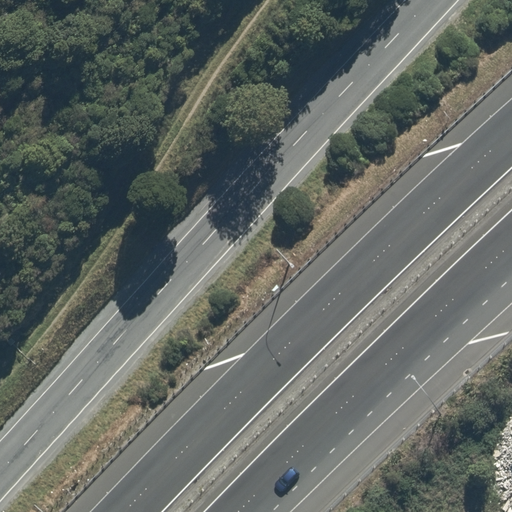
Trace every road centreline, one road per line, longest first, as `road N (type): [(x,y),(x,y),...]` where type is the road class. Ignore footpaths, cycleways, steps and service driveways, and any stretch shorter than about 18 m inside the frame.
road 1 (unclassified): [(0,472),(431,0)]
road 2 (trunk): [(124,511),(511,132)]
road 3 (track): [(0,373),(70,293),(260,0)]
road 4 (trunk): [(511,242),(236,511)]
road 5 (trunk): [(511,277),(266,511)]
